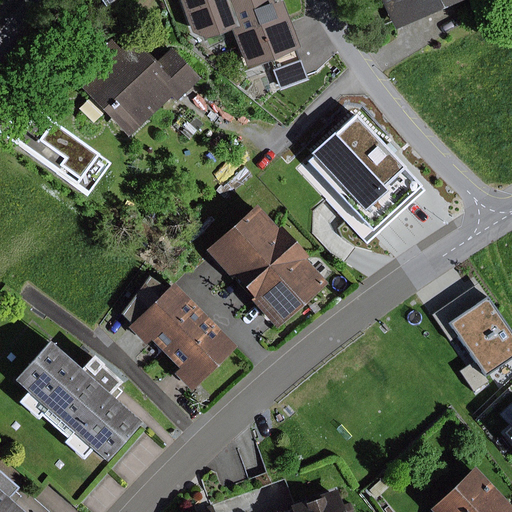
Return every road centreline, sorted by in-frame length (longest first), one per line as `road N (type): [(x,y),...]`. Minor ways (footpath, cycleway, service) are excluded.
road 1 (residential): [(494,223),(342,321),(215,435),(146,511)]
road 2 (residential): [(319,0),(363,72),(494,223)]
